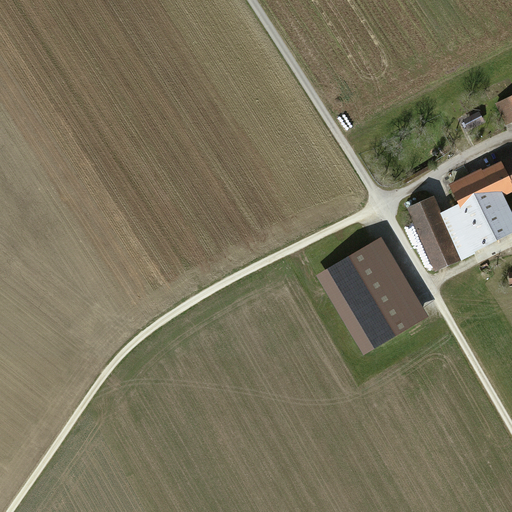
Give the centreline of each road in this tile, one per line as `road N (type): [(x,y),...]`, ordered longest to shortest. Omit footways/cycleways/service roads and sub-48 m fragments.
road 1 (track): [(9,511),(135,341),(202,296),(511,139)]
road 2 (track): [(248,0),(383,203),(511,427)]
